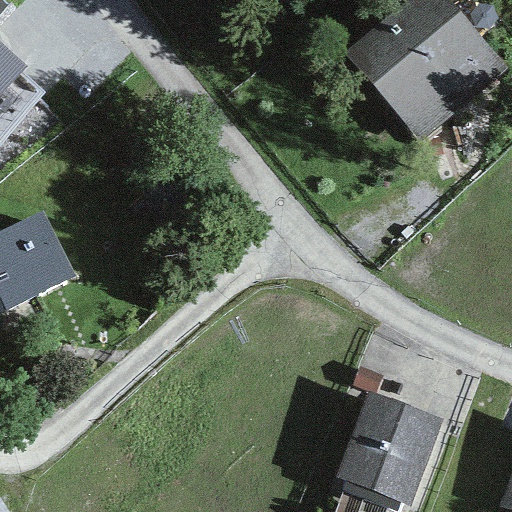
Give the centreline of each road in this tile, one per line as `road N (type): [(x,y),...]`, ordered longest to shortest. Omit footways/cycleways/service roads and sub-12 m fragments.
road 1 (residential): [(0,437),(43,435),(214,277),(278,199)]
road 2 (residential): [(278,199),(355,268),(440,328),(511,353)]
road 3 (residential): [(125,0),(278,199)]
